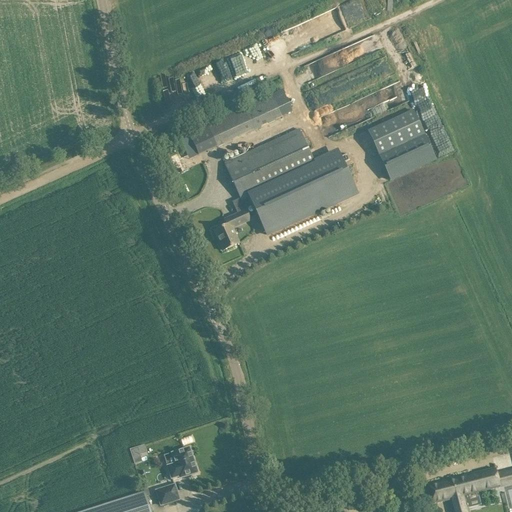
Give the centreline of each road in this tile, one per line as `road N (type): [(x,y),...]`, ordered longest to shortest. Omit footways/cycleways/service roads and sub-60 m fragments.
road 1 (unclassified): [(257,511),(226,362),(129,131),(102,0)]
road 2 (track): [(441,0),(284,70),(302,116),(212,158),(225,189),(169,218)]
road 3 (track): [(0,198),(133,139)]
